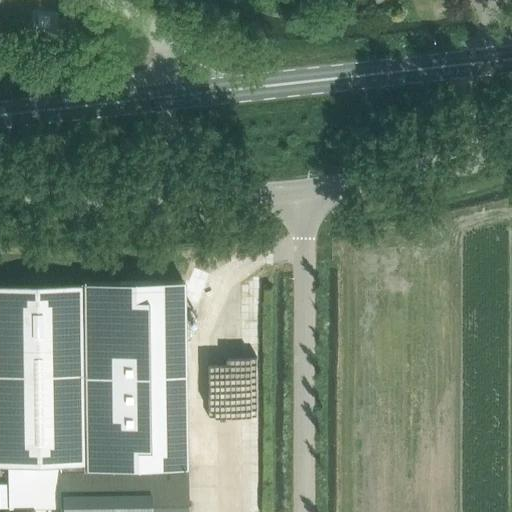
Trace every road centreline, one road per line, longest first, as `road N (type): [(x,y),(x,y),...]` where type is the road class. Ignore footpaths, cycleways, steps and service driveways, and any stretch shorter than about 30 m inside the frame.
road 1 (secondary): [(511,60),(172,98)]
road 2 (unknown): [(304,242),(251,255),(225,272),(197,317),(190,353),(207,511)]
road 3 (unclassified): [(304,511),(304,201)]
road 4 (unclassified): [(304,201),(511,154)]
road 5 (unclassified): [(0,188),(176,198)]
road 6 (secondary): [(172,98),(0,117)]
road 7 (unclassified): [(172,98),(165,39),(153,25),(127,7),(82,0)]
road 8 (unclassified): [(176,198),(304,201)]
